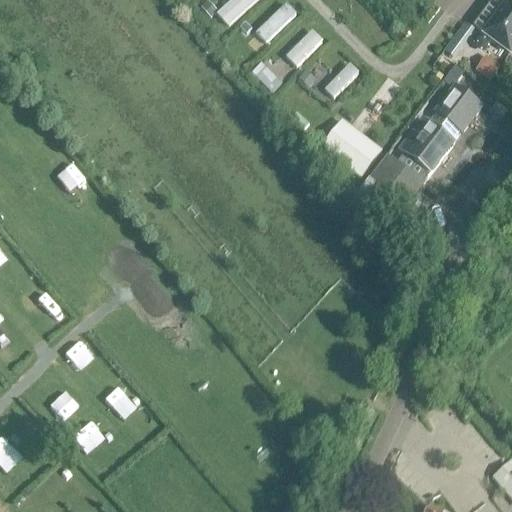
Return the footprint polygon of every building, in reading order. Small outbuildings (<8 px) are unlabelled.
[(477,38),(510,60),(511,57),(511,7),(504,1),(477,38)] [(438,56),(450,65),(473,33),(461,24),(438,56)] [(502,67),(488,56),(478,69),(492,80),(502,67)] [(360,182),(380,156),(333,118),(313,145),(360,182)] [(430,178),(454,147),(432,130),(426,137),(422,134),(415,143),(419,146),(408,160),(430,178)] [(387,160),(356,198),(360,201),(392,226),(422,188),(387,160)]
